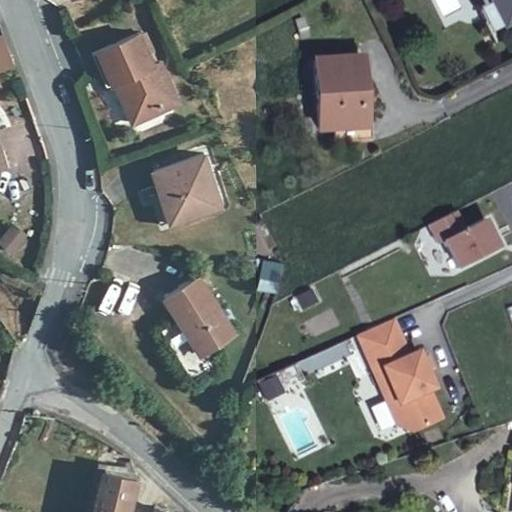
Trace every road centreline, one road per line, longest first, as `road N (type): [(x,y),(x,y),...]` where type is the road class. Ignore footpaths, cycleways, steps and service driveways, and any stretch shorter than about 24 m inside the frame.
road 1 (residential): [(56,307),(73,216),(64,139),(13,0)]
road 2 (residential): [(211,511),(121,429),(26,381)]
